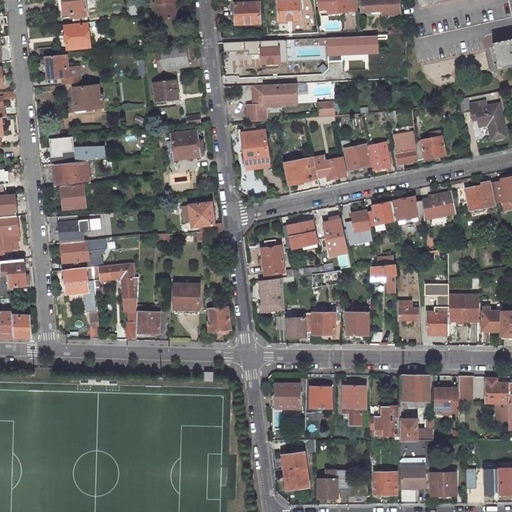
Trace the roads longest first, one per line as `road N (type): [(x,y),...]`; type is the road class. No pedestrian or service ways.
road 1 (residential): [(14,0),(50,350)]
road 2 (residential): [(511,157),(231,219)]
road 3 (residential): [(249,355),(511,357)]
road 4 (residential): [(199,0),(231,219)]
road 5 (residential): [(50,350),(249,355)]
road 6 (residential): [(249,355),(272,511)]
road 7 (unknown): [(205,40),(361,33)]
road 8 (residential): [(231,219),(249,355)]
